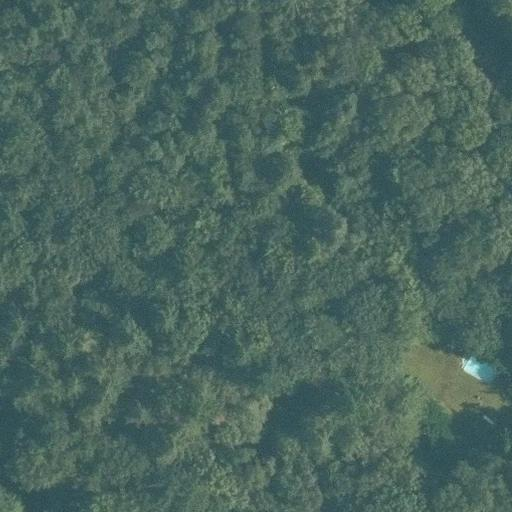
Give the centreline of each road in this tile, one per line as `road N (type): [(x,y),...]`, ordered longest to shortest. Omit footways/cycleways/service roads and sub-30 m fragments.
road 1 (track): [(0,88),(511,334)]
road 2 (track): [(226,511),(0,406)]
